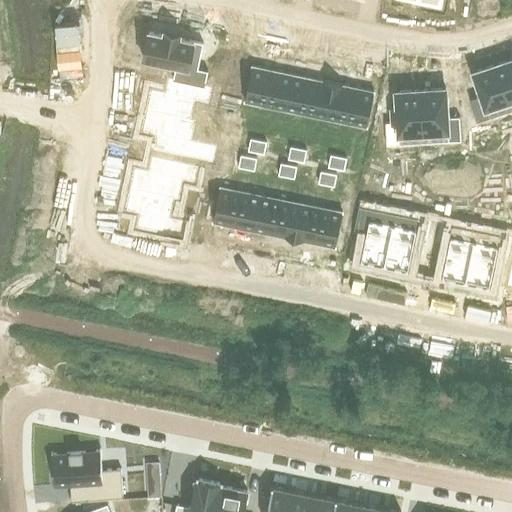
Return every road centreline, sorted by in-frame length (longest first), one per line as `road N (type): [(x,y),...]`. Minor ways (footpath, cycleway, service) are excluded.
road 1 (residential): [(102,0),(103,110),(79,215),(96,253),(511,339)]
road 2 (residential): [(18,511),(12,419),(35,397),(511,495)]
road 3 (residential): [(511,28),(448,46),(218,0)]
